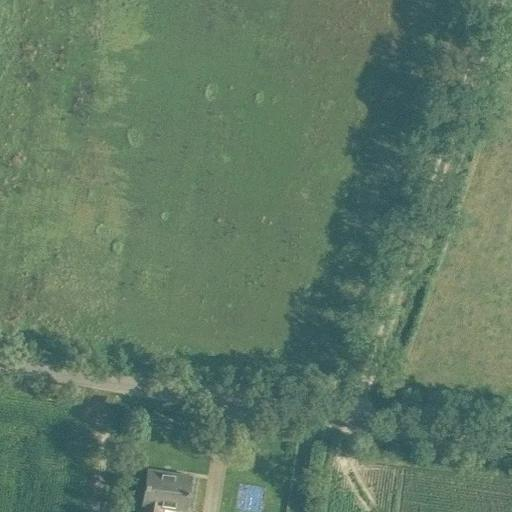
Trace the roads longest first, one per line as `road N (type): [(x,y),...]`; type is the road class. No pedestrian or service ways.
road 1 (unclassified): [(511,447),(0,366)]
road 2 (track): [(498,0),(355,422)]
